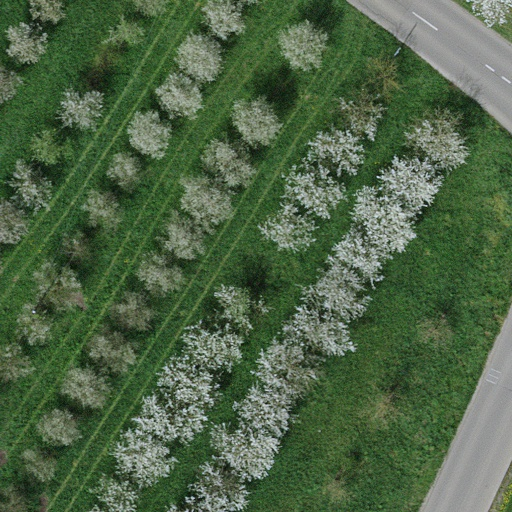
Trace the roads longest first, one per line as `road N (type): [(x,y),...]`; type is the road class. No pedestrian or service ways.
road 1 (residential): [(511,388),(459,511)]
road 2 (tertiary): [(406,0),(511,80)]
